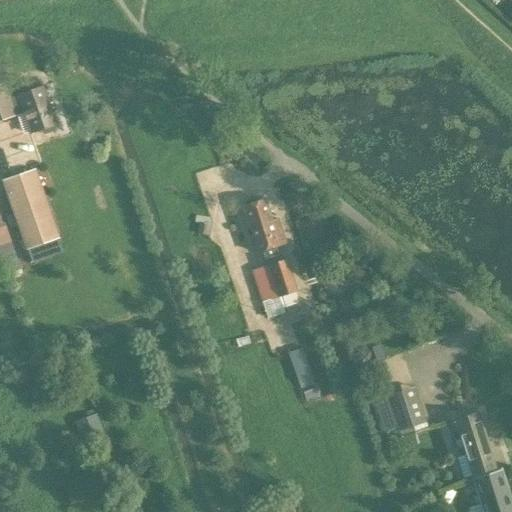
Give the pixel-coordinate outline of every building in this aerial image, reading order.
[(0,121),(15,116),(5,84),(0,85),(0,121)] [(32,134),(55,126),(42,87),(19,95),(32,134)] [(27,248),(59,238),(35,170),(4,181),(27,248)] [(258,252),(286,243),(279,220),(272,222),(265,200),(243,208),(258,252)] [(261,301),(297,291),(288,261),(252,272),(261,301)] [(301,348),(287,353),(298,383),(312,378),(301,348)] [(391,407),(398,426),(424,418),(418,399),(391,407)] [(80,440),(102,431),(96,413),(73,421),(80,440)] [(474,479),(501,471),(501,470),(498,471),(479,413),(455,420),(474,479)] [(511,511),(511,503),(501,471),(474,479),(484,511),(511,511)]
